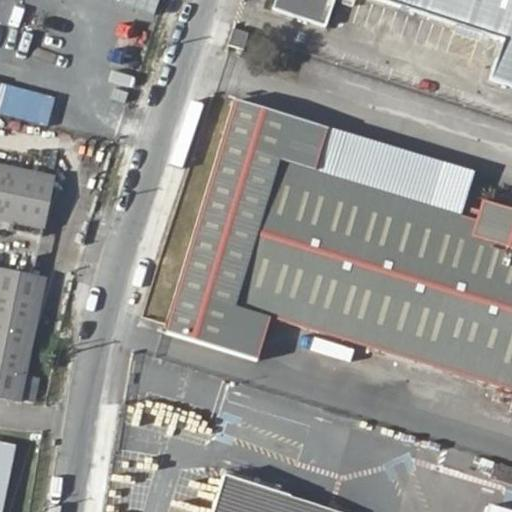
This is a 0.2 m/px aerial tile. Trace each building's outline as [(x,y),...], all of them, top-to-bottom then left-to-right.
[(114,0),(155,15),(160,0),(114,0)] [(511,85),(511,0),(270,0),(269,6),(324,25),(329,26),(337,0),(383,0),(501,39),(489,78),(511,85)] [(250,36),(234,30),(230,43),(228,48),(244,54),(250,36)] [(0,113),(37,124),(45,94),(0,82),(0,113)] [(511,226),(461,211),(459,219),(316,176),(328,137),(231,108),(163,334),(258,363),(270,323),(434,372),(442,345),(485,358),(477,384),(511,394),(511,226)] [(469,179),(328,137),(316,176),(459,219),(461,211),(469,179)] [(0,170),(0,224),(29,230),(38,176),(0,170)] [(0,275),(0,406),(16,409),(36,282),(0,275)] [(442,345),(434,372),(477,384),(485,358),(442,345)] [(0,511),(3,511),(15,452),(0,449),(0,511)] [(332,511),(225,479),(214,511),(332,511)]
